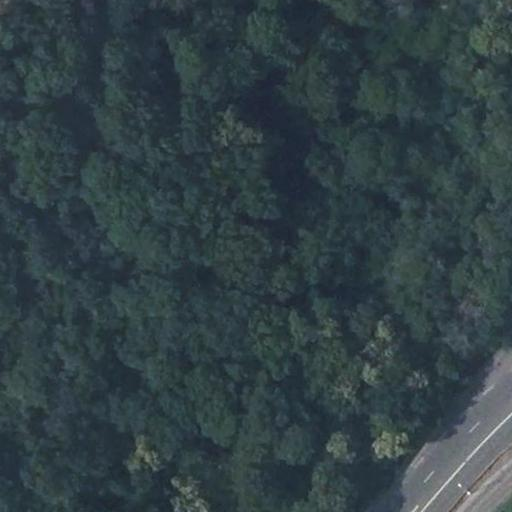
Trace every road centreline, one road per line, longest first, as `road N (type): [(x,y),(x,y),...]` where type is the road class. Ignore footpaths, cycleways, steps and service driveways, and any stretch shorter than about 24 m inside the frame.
road 1 (track): [(208,0),(204,243),(150,377),(60,511)]
road 2 (tertiary): [(416,511),(511,393)]
